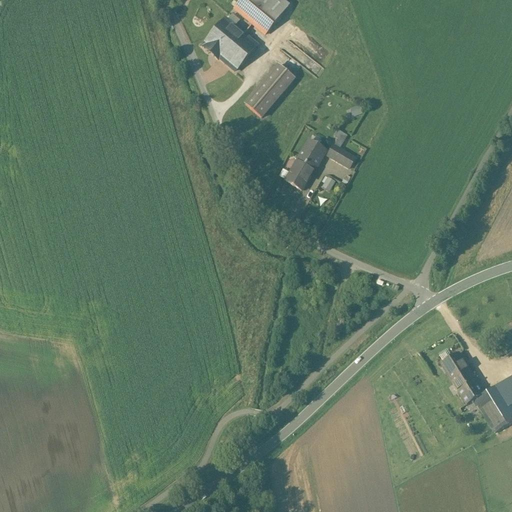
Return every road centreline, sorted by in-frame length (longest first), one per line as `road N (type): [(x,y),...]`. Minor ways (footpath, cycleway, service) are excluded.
road 1 (unclassified): [(163,0),(250,191),(271,218),(301,240),(417,290)]
road 2 (secondary): [(180,511),(274,443),(429,305)]
road 3 (unclassified): [(417,290),(511,107)]
